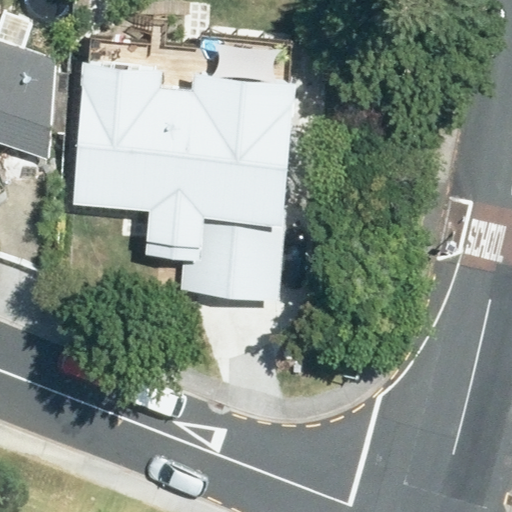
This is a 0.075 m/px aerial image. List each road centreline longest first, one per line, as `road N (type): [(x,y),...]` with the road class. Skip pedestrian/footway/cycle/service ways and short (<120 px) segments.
road 1 (residential): [(0,367),(374,511)]
road 2 (tertiary): [(511,198),(437,511)]
